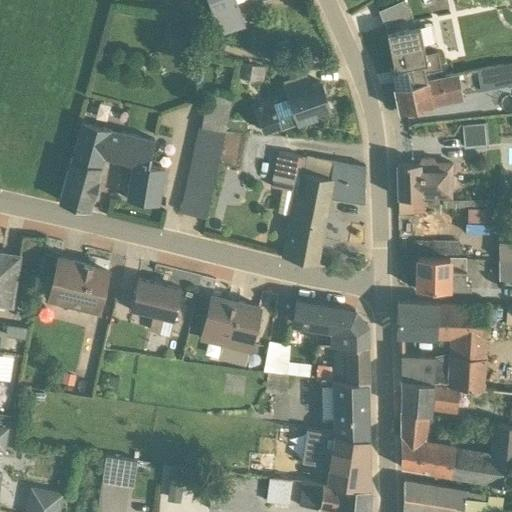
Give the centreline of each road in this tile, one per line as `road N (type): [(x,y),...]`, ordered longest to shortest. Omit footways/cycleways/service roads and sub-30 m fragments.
road 1 (residential): [(0,206),(386,294)]
road 2 (residential): [(386,294),(379,135),(322,0)]
road 3 (residential): [(387,511),(386,294)]
